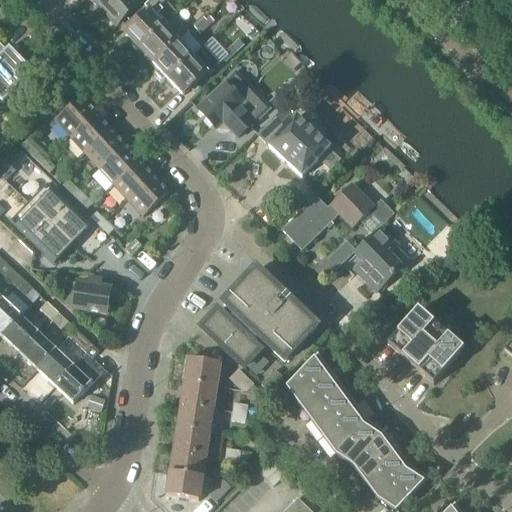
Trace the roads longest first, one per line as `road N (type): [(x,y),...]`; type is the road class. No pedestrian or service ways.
road 1 (residential): [(107,494),(124,476),(158,309),(208,219),(184,171),(23,0)]
road 2 (residential): [(462,474),(338,336)]
road 3 (residential): [(107,494),(0,391)]
road 4 (tertiary): [(511,96),(402,0)]
